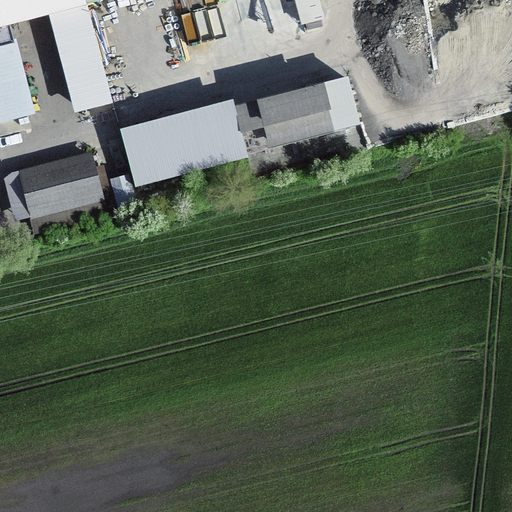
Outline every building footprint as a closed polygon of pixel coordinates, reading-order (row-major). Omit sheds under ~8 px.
[(85,0),(0,0),(0,137),(32,130),(29,119),(36,117),(16,42),(13,43),(10,30),(49,20),(52,29),(46,31),(52,53),(58,52),(74,115),(112,106),(88,10),(85,0)] [(85,0),(88,10),(125,0),(85,0)] [(294,0),(301,28),(325,22),(319,0),(294,0)] [(361,128),(349,81),(257,104),(270,152),(361,128)] [(233,103),(120,133),(135,191),(249,161),(233,103)] [(30,220),(34,235),(109,216),(104,197),(111,195),(104,166),(95,169),(91,153),(3,176),(15,224),(30,220)]
